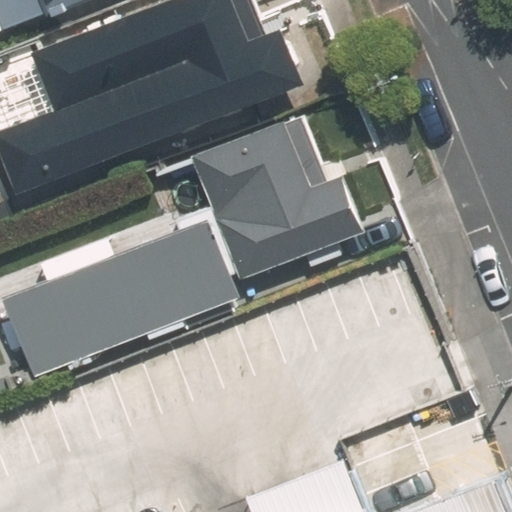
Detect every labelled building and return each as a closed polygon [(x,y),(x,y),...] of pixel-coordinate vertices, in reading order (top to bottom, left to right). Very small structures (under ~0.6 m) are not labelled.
[(0,0),(0,28),(60,4),(64,14),(97,0),(0,0)] [(274,0),(149,0),(40,39),(61,101),(1,121),(22,184),(315,78),(290,10),(279,14),(274,0)] [(251,273),(381,218),(357,155),(342,161),(319,100),(199,145),(224,212),(16,291),(46,372),(259,292),(251,273)] [(375,511),(347,439),(242,479),(254,511),(375,511)] [(511,511),(511,495),(503,472),(402,511),(511,511)]
